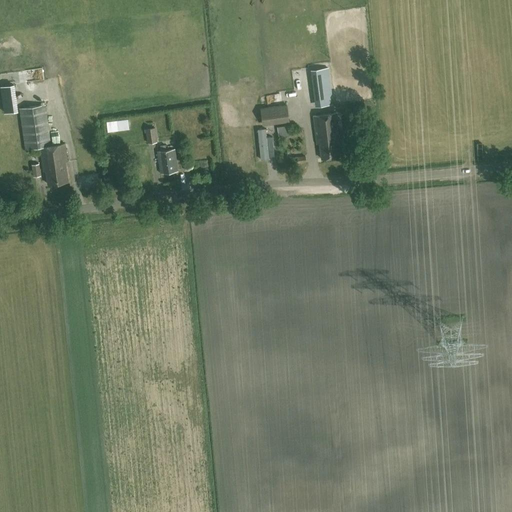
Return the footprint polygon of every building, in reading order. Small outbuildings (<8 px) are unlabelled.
[(14,85),(1,87),(5,112),(17,111),(14,85)] [(48,183),(68,180),(65,161),(68,161),(65,142),(51,144),(45,104),(19,107),(25,148),(40,146),(43,170),(46,170),(48,183)] [(287,105),(261,108),(263,122),(289,119),(287,105)] [(338,151),(341,151),(336,111),(313,114),(315,135),(318,135),(321,157),(339,155),(338,151)] [(128,119),(106,121),(108,132),(129,129),(128,119)] [(147,142),(157,141),(155,126),(145,128),(147,142)] [(266,128),(257,129),(260,158),(269,158),(269,156),(275,156),(273,136),(267,136),(266,128)] [(160,172),(177,169),(174,147),(157,150),(160,172)] [(39,164),(32,165),(34,177),(40,176),(39,164)]
